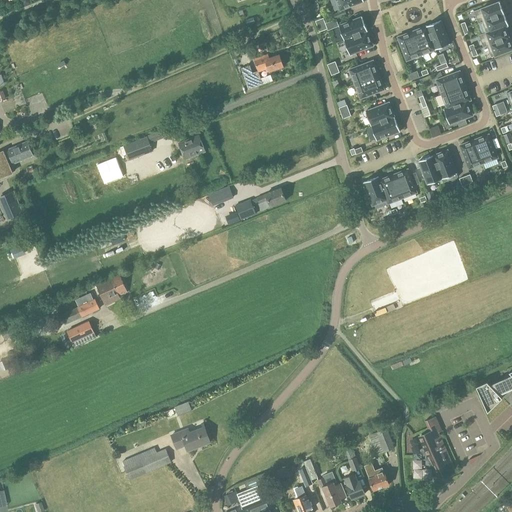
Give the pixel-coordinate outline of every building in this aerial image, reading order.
[(364,1),(363,0),(336,0),(340,10),(364,1)] [(478,24),(482,22),(504,13),(499,1),(474,11),(478,24)] [(482,22),(486,32),(486,33),(504,26),(505,26),(508,25),(504,13),(482,22)] [(367,31),(362,17),(338,26),(344,40),(367,31)] [(315,21),(317,27),(325,24),(323,18),(315,21)] [(427,26),(436,49),(450,44),(441,21),(427,26)] [(319,32),(327,29),(325,24),(317,27),(319,32)] [(436,49),(427,26),(413,31),(422,55),(436,49)] [(509,37),(505,26),(504,26),(486,33),(486,32),(478,35),(483,47),(487,46),(487,45),(509,37)] [(367,31),(344,40),(349,55),(373,46),(367,31)] [(407,61),(422,55),(413,31),(398,37),(407,61)] [(491,57),(511,49),(511,45),(509,37),(487,45),(487,46),(491,57)] [(511,52),(494,59),(498,70),(511,65),(511,52)] [(268,54),(254,59),(258,72),(268,68),(269,72),(283,67),(279,55),(270,58),(268,54)] [(355,84),(378,75),(373,61),(349,70),(355,84)] [(327,65),(329,70),(337,67),(335,62),(327,65)] [(493,71),(491,66),(489,67),(487,62),(483,64),(487,74),(493,71)] [(247,66),(241,68),(243,76),(252,73),(250,65),(247,66)] [(339,72),(337,67),(329,70),(331,75),(339,72)] [(460,71),(436,80),(441,94),(465,85),(460,71)] [(259,73),(244,78),(248,89),(272,81),(270,76),(261,79),(259,73)] [(378,75),(355,84),(360,99),(384,90),(378,75)] [(465,85),(441,94),(447,108),(467,100),(467,101),(471,100),(470,99),(465,85)] [(447,108),(443,109),(449,124),(457,121),(465,118),(473,115),(467,101),(467,100),(447,108)] [(371,126),(394,117),(389,102),(365,111),(371,126)] [(341,113),(349,110),(347,105),(339,108),(341,113)] [(349,110),(341,113),(343,119),(351,116),(349,110)] [(394,117),(371,126),(376,140),(400,131),(394,117)] [(465,118),(457,121),(459,127),(467,124),(465,118)] [(433,142),(441,139),(438,131),(430,134),(433,142)] [(474,140),(483,163),(498,158),(489,134),(474,140)] [(511,143),(508,134),(503,136),(506,145),(511,143)] [(205,152),(199,135),(179,143),(186,160),(205,152)] [(130,160),(152,151),(147,137),(125,146),(130,160)] [(483,163),(474,140),(460,145),(469,169),(483,163)] [(3,151),(0,152),(0,178),(12,173),(9,164),(12,162),(13,164),(33,156),(27,142),(7,150),(8,152),(4,153),(3,151)] [(448,150),(433,156),(443,182),(458,177),(448,150)] [(131,166),(143,160),(141,156),(129,162),(131,166)] [(443,183),(443,182),(433,156),(419,161),(428,185),(442,179),(443,183)] [(32,166),(26,168),(29,176),(35,173),(32,166)] [(394,174),(403,198),(417,193),(408,169),(394,174)] [(388,204),(403,198),(394,174),(380,180),(388,200),(387,200),(388,204)] [(465,176),(468,184),(473,182),(470,174),(465,176)] [(372,206),(387,200),(388,200),(380,180),(378,176),(364,182),(372,206)] [(462,186),(468,184),(465,176),(459,179),(462,186)] [(265,195),(257,198),(259,203),(268,200),(270,207),(286,201),(280,188),(265,194),(265,195)] [(230,190),(210,198),(213,205),(233,197),(230,190)] [(1,197),(10,218),(22,213),(13,191),(1,197)] [(425,193),(430,205),(435,203),(431,191),(425,193)] [(241,220),(256,214),(250,200),(236,205),(241,220)] [(226,218),(229,224),(239,220),(237,214),(226,218)] [(127,292),(120,275),(108,280),(96,285),(105,305),(113,302),(112,299),(127,292)] [(99,309),(94,299),(55,318),(59,326),(64,324),(65,325),(99,309)] [(0,331),(3,336),(6,341),(12,336),(21,331),(18,326),(21,324),(19,320),(15,322),(0,331)] [(68,331),(75,347),(96,337),(89,322),(68,331)] [(511,375),(511,376),(491,386),(487,382),(476,387),(487,412),(502,398),(499,394),(511,388),(511,370),(509,372),(511,375)] [(174,407),(177,416),(192,411),(188,401),(174,407)] [(456,472),(442,440),(441,438),(438,430),(432,418),(425,421),(429,430),(430,433),(419,438),(427,456),(429,455),(436,466),(441,474),(447,470),(450,474),(456,472)] [(188,428),(171,434),(177,450),(185,446),(187,452),(197,448),(197,447),(210,442),(204,426),(190,432),(188,428)] [(382,446),(383,451),(384,452),(394,448),(387,429),(377,433),(382,446)] [(124,466),(129,480),(171,462),(165,449),(156,452),(155,448),(123,461),(124,466)] [(480,455),(469,461),(471,467),(480,455)] [(360,469),(358,464),(356,458),(348,460),(353,472),(360,469)] [(304,462),(306,467),(311,480),(317,477),(310,459),(304,462)] [(372,463),(364,466),(373,491),(389,485),(382,467),(374,470),(372,463)] [(278,480),(290,476),(288,467),(275,472),(278,480)] [(306,467),(299,470),(305,487),(313,484),(311,480),(306,467)] [(335,485),(334,483),(337,482),(332,471),(323,475),(323,477),(317,480),(320,488),(322,488),(330,507),(342,502),(341,499),(346,497),(341,483),(335,485)] [(355,474),(345,478),(347,485),(346,486),(351,499),(365,494),(360,480),(357,481),(355,474)] [(262,483),(236,494),(243,511),(248,511),(251,511),(269,511),(269,510),(267,511),(259,491),(264,490),(262,483)] [(295,489),(296,498),(293,499),(297,511),(312,511),(302,486),(295,489)] [(237,499),(234,492),(225,496),(227,502),(237,499)] [(502,511),(508,511),(511,509),(505,502),(499,508),(502,511)]
